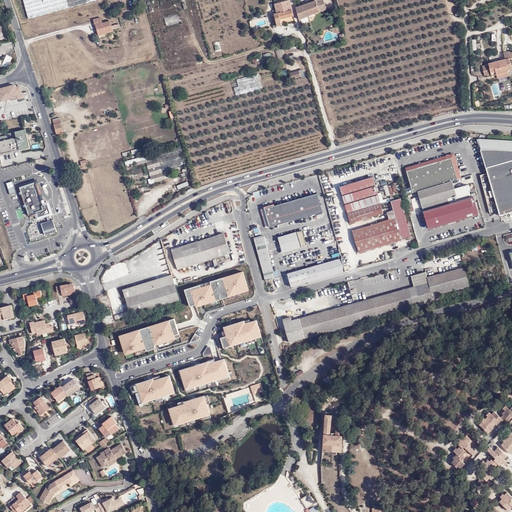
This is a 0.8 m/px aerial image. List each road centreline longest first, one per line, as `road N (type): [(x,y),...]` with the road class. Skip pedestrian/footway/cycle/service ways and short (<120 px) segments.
road 1 (unclassified): [(511,225),(265,298)]
road 2 (primary): [(266,173),(450,121),(511,119)]
road 3 (primary): [(97,258),(200,198),(266,173)]
road 4 (primary): [(266,173),(202,191),(93,246)]
road 5 (residential): [(113,378),(198,352),(221,313),(265,298)]
road 6 (residential): [(113,378),(158,511)]
road 7 (unclassified): [(78,221),(36,88)]
